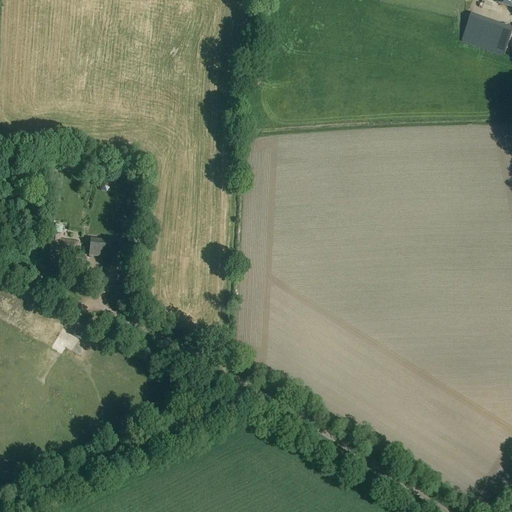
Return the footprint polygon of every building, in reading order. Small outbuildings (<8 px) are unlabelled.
[(511,0),(495,0),(494,3),(511,9),(511,0)] [(507,57),(511,41),(511,25),(474,13),(465,42),(507,57)] [(130,226),(123,225),(122,239),(128,240),(130,226)] [(78,243),(65,241),(60,240),(60,236),(51,235),(49,255),(65,257),(65,260),(76,261),(78,243)] [(111,241),(91,239),(89,256),(109,258),(111,241)] [(78,324),(71,336),(81,342),(88,330),(78,324)]
